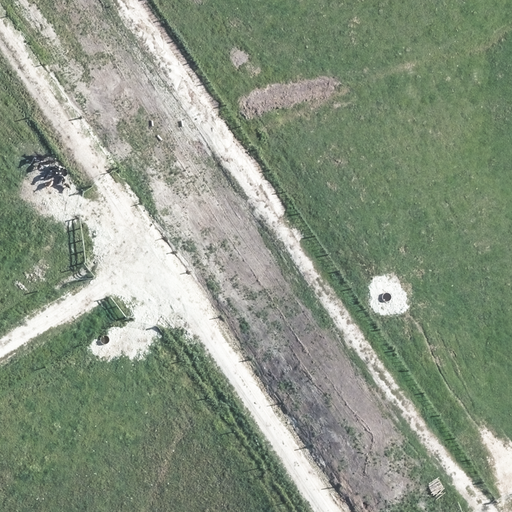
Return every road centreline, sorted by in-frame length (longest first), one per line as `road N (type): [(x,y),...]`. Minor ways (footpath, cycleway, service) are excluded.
road 1 (track): [(472,511),(100,0)]
road 2 (track): [(0,57),(322,511)]
road 3 (track): [(0,357),(98,295),(165,293)]
